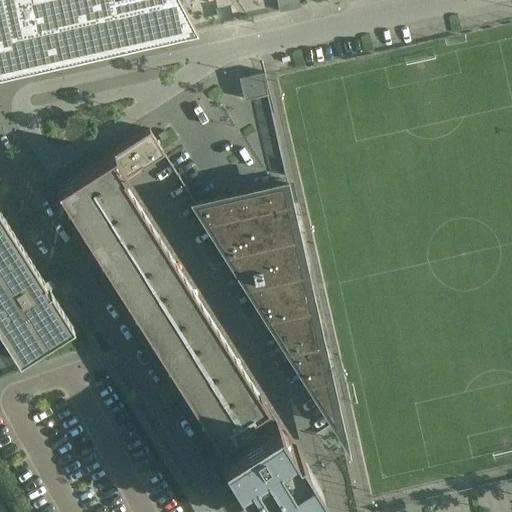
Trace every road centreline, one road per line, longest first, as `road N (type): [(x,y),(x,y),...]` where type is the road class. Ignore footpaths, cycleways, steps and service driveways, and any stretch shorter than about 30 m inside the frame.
road 1 (residential): [(220,511),(0,162)]
road 2 (unknown): [(345,511),(157,209)]
